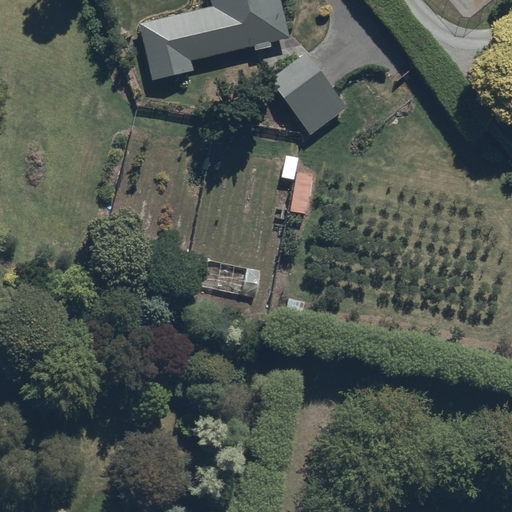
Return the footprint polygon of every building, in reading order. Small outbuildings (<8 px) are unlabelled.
[(188,58),(251,44),(252,48),(268,44),(267,40),(286,35),(277,0),(208,0),(210,6),(137,23),(149,77),(190,68),(188,58)] [(344,105),(303,51),(266,79),(307,133),(344,105)] [(309,172),(295,170),(293,170),(296,157),(286,154),(281,176),(293,179),(289,209),(303,212),(309,172)] [(259,270),(192,256),(186,284),(252,299),(259,270)] [(157,511),(159,495),(119,493),(117,511),(157,511)]
